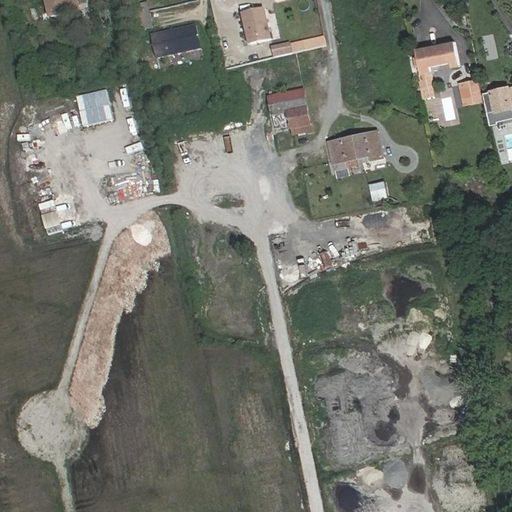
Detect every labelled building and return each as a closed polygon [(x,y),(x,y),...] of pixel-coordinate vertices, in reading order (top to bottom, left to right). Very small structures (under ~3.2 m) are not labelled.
[(46,0),(51,19),(80,12),(77,0),(46,0)] [(149,2),(133,5),(139,30),(154,27),(149,2)] [(265,8),(241,13),(248,44),(272,39),(265,8)] [(197,24),(151,34),(156,58),(202,48),(197,24)] [(309,48),(324,45),(323,38),(308,41),(309,48)] [(290,43),(272,46),(274,57),(292,53),(290,43)] [(428,82),(432,98),(442,96),(440,87),(444,86),(439,66),(448,64),(448,62),(461,59),(463,66),(468,65),(463,43),(425,51),(431,81),(428,82)] [(459,84),(465,108),(484,103),(478,79),(459,84)] [(493,92),(497,112),(511,109),(511,100),(509,89),(493,92)] [(285,117),(287,128),(288,133),(307,129),(304,113),(285,117)] [(307,129),(288,133),(289,140),(305,136),(306,139),(313,137),(311,128),(307,129)] [(348,165),(361,163),(374,160),(375,166),(385,163),(379,137),(331,146),(336,167),(348,165)] [(401,156),(400,164),(408,165),(409,157),(401,156)] [(363,170),(361,163),(348,165),(349,172),(363,170)] [(370,184),(374,201),(389,198),(386,181),(370,184)] [(474,375),(458,378),(462,402),(479,399),(474,375)]
